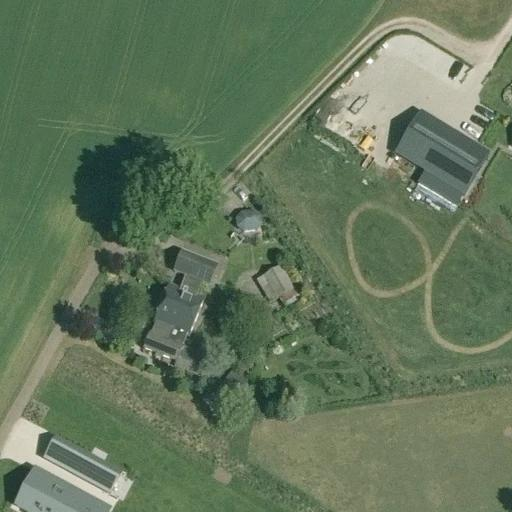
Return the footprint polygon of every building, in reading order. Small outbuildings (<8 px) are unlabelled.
[(511,93),(490,73),(478,86),(473,82),(459,97),(499,133),(511,118),(511,93)] [(430,114),(398,151),(464,202),(493,163),(430,114)] [(253,214),(241,215),(236,221),(237,229),(243,235),(255,234),(261,227),(260,219),(253,214)] [(186,341),(187,341),(207,288),(209,289),(217,268),(182,254),(175,272),(185,277),(179,292),(168,288),(153,325),(155,326),(151,337),(149,336),(143,352),(175,364),(173,369),(200,379),(208,358),(183,347),(186,341)] [(257,282),(271,305),(299,287),(286,265),(257,282)] [(247,382),(232,372),(222,385),(238,396),(247,382)] [(218,401),(207,394),(201,403),(212,410),(218,401)] [(76,451),(65,471),(109,495),(120,475),(76,451)] [(35,472),(16,507),(24,511),(31,511),(37,501),(55,511),(54,511),(95,511),(98,507),(35,472)]
